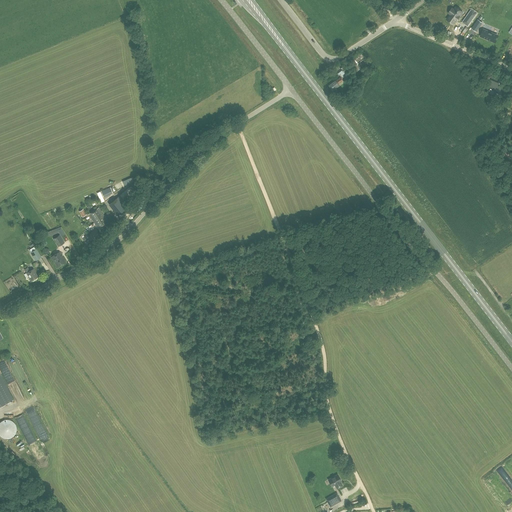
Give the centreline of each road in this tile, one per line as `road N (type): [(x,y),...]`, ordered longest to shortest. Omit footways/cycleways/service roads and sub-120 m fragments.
road 1 (unclassified): [(0,310),(107,250),(208,143),(291,90)]
road 2 (primary): [(511,342),(289,54)]
road 3 (unclassified): [(511,367),(400,237),(291,90)]
road 4 (unclassified): [(280,0),(328,58),(396,19)]
road 5 (unclassified): [(511,70),(396,19)]
